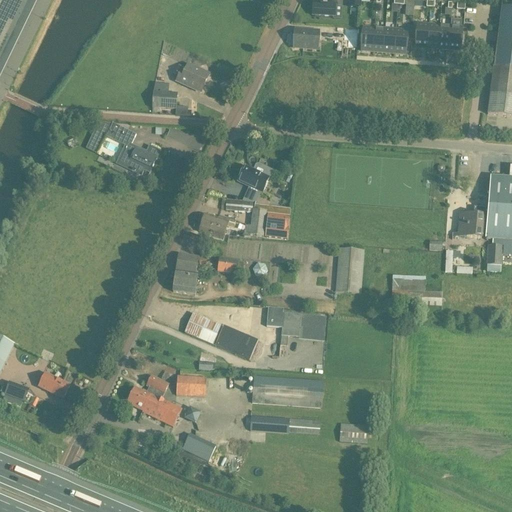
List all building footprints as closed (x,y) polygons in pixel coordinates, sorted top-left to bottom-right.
[(0,0),(0,43),(21,0),(0,0)] [(335,17),(336,1),(321,0),(315,0),(314,0),(313,0),(312,16),(335,17)] [(360,0),(348,0),(348,8),(360,9),(360,0)] [(511,9),(500,8),(495,48),(511,50),(511,9)] [(427,50),(429,26),(417,25),(416,49),(427,50)] [(438,50),(440,27),(429,26),(427,50),(438,50)] [(449,51),(451,28),(440,27),(438,50),(449,51)] [(461,29),(451,28),(449,51),(460,52),(460,43),(463,44),(463,38),(461,38),(461,29)] [(373,53),(374,30),(363,29),(362,38),(360,37),(359,43),(362,43),(361,52),(373,53)] [(383,54),(385,31),(374,30),(373,53),(383,54)] [(295,31),(293,49),(317,51),(319,33),(295,31)] [(394,55),(396,31),(385,31),(383,54),(394,55)] [(405,56),(407,32),(396,31),(394,55),(405,56)] [(184,74),(180,84),(200,93),(208,76),(188,66),(184,74)] [(511,70),(493,68),(487,116),(511,118),(511,70)] [(153,93),(152,110),(175,111),(176,94),(168,94),(154,93),(153,93)] [(102,125),(98,132),(125,145),(127,146),(118,165),(132,171),(131,172),(134,174),(135,173),(140,175),(142,169),(150,173),(156,160),(156,159),(159,154),(150,149),(147,155),(135,150),(130,147),(131,145),(136,136),(112,125),(102,125)] [(253,173),(244,168),(237,183),(255,191),(255,190),(261,193),(263,192),(268,182),(272,172),(257,166),(256,166),(253,173)] [(452,236),(452,238),(481,240),(482,226),(486,227),(485,240),(493,241),(492,247),(488,247),(486,267),(486,273),(499,274),(499,268),(501,268),(502,255),(511,255),(511,180),(509,180),(490,178),(487,210),(473,209),(472,217),(460,216),(458,236),(452,235),(452,236)] [(226,211),(226,212),(253,214),(253,216),(251,227),(251,228),(245,227),(244,239),(250,239),(250,237),(263,239),(264,238),(266,214),(266,213),(254,211),(254,203),(227,202),(226,211)] [(265,238),(264,240),(275,241),(286,243),(287,242),(288,229),(290,217),(267,214),(266,226),(265,238)] [(204,216),(199,233),(222,240),(226,227),(234,228),(236,222),(228,220),(219,218),(218,220),(204,216)] [(430,244),(429,252),(443,253),(443,245),(430,244)] [(339,250),(336,294),(361,296),(364,252),(339,250)] [(452,253),(446,253),(445,273),(452,273),(452,259),(459,259),(460,253),(452,253)] [(176,273),(173,292),(195,296),(198,276),(209,278),(211,263),(212,263),(213,259),(210,259),(210,260),(178,256),(174,273),(176,273)] [(219,260),(217,273),(237,275),(238,269),(244,270),(244,264),(239,263),(219,260)] [(262,270),(256,260),(247,266),(254,276),(262,270)] [(393,279),(392,303),(409,303),(409,295),(418,296),(417,309),(442,309),(442,294),(426,294),(426,280),(393,279)] [(263,318),(265,306),(255,305),(253,317),(263,318)] [(193,315),(185,335),(240,358),(249,362),(251,359),(258,343),(193,315)] [(283,315),(281,337),(288,338),(324,341),(326,319),(283,315)] [(0,337),(0,373),(15,345),(0,337)] [(45,374),(38,388),(63,400),(70,386),(45,374)] [(135,389),(127,404),(139,410),(138,412),(173,429),(181,411),(161,400),(168,386),(151,377),(146,387),(149,388),(147,393),(142,391),(142,392),(135,389)] [(177,377),(176,396),(206,398),(206,379),(177,377)] [(254,379),(252,405),(322,410),(323,383),(254,379)] [(9,386),(5,397),(24,404),(28,393),(9,386)] [(26,402),(30,404),(35,397),(31,394),(26,402)] [(190,409),(184,422),(195,427),(201,415),(190,409)] [(251,418),(250,431),(319,436),(320,423),(251,418)] [(341,426),(340,443),(367,445),(368,428),(341,426)] [(190,436),(183,450),(209,462),(216,448),(190,436)]
